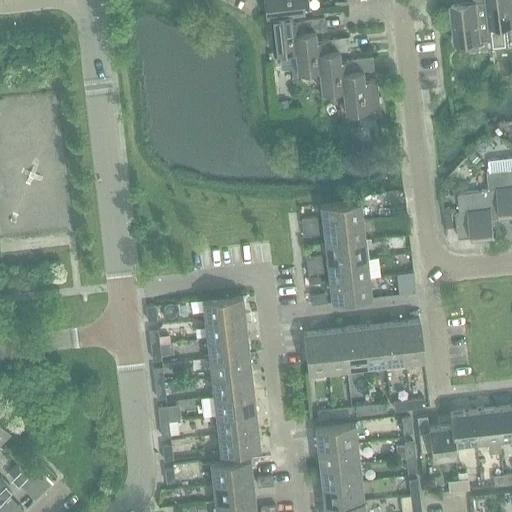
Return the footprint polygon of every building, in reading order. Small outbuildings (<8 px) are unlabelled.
[(263,0),(265,15),(290,12),(303,11),(302,0),(263,0)] [(511,0),(486,0),(487,1),(491,38),(492,48),(508,46),(506,25),(511,23),(511,0)] [(455,43),(491,38),(487,1),(451,5),(455,43)] [(325,30),(323,17),(292,21),(290,12),(269,15),(272,52),(294,49),(293,33),(314,31),(325,30)] [(296,72),(317,69),(318,69),(316,53),(338,51),(349,49),(347,37),(315,40),(314,31),(293,33),(294,49),(296,72)] [(320,92),(341,89),(342,89),(340,73),(362,71),(373,69),(371,57),(339,60),(338,51),(316,53),(318,69),(317,69),(320,92)] [(363,80),(362,71),(340,73),(342,89),(341,89),(343,110),(365,108),(366,117),(380,115),(376,79),(363,80)] [(286,99),(276,101),(277,109),(287,108),(286,99)] [(473,150),(468,155),(474,160),(476,162),(481,157),(478,155),(473,150)] [(486,171),(488,188),(498,187),(502,217),(511,215),(511,157),(488,160),(489,171),(486,171)] [(491,218),(502,217),(498,187),(488,188),(481,188),(482,191),(458,194),(460,211),(455,212),(458,238),(472,236),(472,239),(493,237),(491,218)] [(320,204),(322,224),(362,220),(359,201),(359,200),(320,204)] [(450,207),(442,208),(444,227),(452,226),(450,207)] [(315,216),(301,217),(302,226),(316,225),(315,216)] [(322,224),(324,243),(364,239),(362,220),(322,224)] [(316,225),(302,226),(303,235),(317,233),(316,225)] [(324,243),(326,262),(366,257),(364,239),(324,243)] [(320,254),(305,256),(306,264),(321,263),(320,254)] [(326,262),(328,281),(368,276),(366,257),(326,262)] [(321,263),(306,264),(307,273),(321,271),(321,263)] [(370,296),(368,276),(328,281),(331,301),(370,296)] [(414,282),(400,284),(401,293),(415,291),(414,282)] [(310,303),(325,302),(324,293),(309,294),(310,303)] [(202,299),(205,319),(244,315),(241,294),(202,299)] [(147,319),(156,318),(154,304),(146,305),(147,319)] [(205,319),(207,338),(246,333),(244,315),(205,319)] [(419,319),(399,321),(404,360),(424,358),(419,319)] [(399,321),(380,323),(385,362),(404,360),(399,321)] [(380,323),(361,325),(365,365),(385,362),(380,323)] [(361,325),(342,327),(346,367),(365,365),(361,325)] [(342,327),(323,330),(327,369),(346,367),(342,327)] [(157,329),(148,330),(150,344),(159,343),(157,329)] [(307,371),(327,369),(323,330),(303,332),(307,371)] [(207,338),(209,357),(248,352),(246,333),(207,338)] [(159,343),(150,344),(152,358),(161,357),(159,343)] [(209,357),(211,376),(250,371),(248,352),(209,357)] [(162,367),(153,368),(154,382),(163,381),(162,367)] [(211,376),(213,395),(252,390),(250,371),(211,376)] [(163,381),(154,382),(156,397),(165,396),(163,381)] [(196,387),(197,404),(208,403),(207,386),(196,387)] [(213,395),(215,414),(254,410),(252,390),(213,395)] [(423,398),(408,399),(409,408),(424,407),(423,398)] [(408,399),(394,401),(395,410),(409,408),(408,399)] [(385,402),(370,404),(371,413),(386,411),(385,402)] [(370,404),(356,405),(357,414),(371,413),(370,404)] [(511,404),(496,407),(498,438),(511,436),(511,404)] [(166,405),(157,406),(159,421),(168,420),(166,405)] [(346,407),(332,408),(333,417),(347,416),(346,407)] [(496,407),(473,409),(476,440),(486,439),(488,451),(500,450),(498,438),(496,407)] [(332,408),(318,410),(319,419),(333,417),(332,408)] [(450,412),(451,424),(453,443),(454,443),(476,440),(473,409),(450,412)] [(215,414),(217,433),(257,428),(254,410),(215,414)] [(403,432),(411,431),(410,417),(401,417),(403,432)] [(0,419),(0,437),(9,428),(0,419)] [(168,420),(159,421),(160,435),(169,434),(168,420)] [(315,427),(317,447),(356,443),(354,423),(315,427)] [(420,451),(430,450),(431,457),(455,455),(454,443),(453,443),(451,424),(428,426),(428,431),(418,432),(420,451)] [(259,448),(257,428),(217,433),(220,453),(259,448)] [(413,441),(404,442),(406,457),(415,456),(413,441)] [(317,447),(319,466),(358,461),(356,443),(317,447)] [(163,459),(172,458),(171,444),(162,445),(163,459)] [(193,455),(198,492),(208,491),(203,454),(193,455)] [(415,456),(406,457),(407,470),(416,469),(415,456)] [(210,462),(212,482),(252,478),(250,458),(210,462)] [(32,459),(21,469),(27,475),(38,465),(32,459)] [(319,466),(321,485),(360,480),(358,461),(319,466)] [(165,481),(174,480),(172,466),(163,467),(165,481)] [(466,468),(457,469),(458,478),(467,477),(466,468)] [(21,469),(11,479),(17,485),(27,475),(21,469)] [(511,473),(503,474),(504,484),(511,483),(511,473)] [(503,474),(493,475),(494,485),(504,484),(503,474)] [(272,475),(257,477),(258,486),(273,484),(272,475)] [(212,482),(214,501),(254,497),(252,478),(212,482)] [(467,478),(457,479),(459,489),(468,488),(467,478)] [(417,479),(409,480),(410,494),(419,493),(417,479)] [(457,479),(447,480),(448,490),(459,489),(457,479)] [(321,485),(323,503),(362,499),(360,480),(321,485)] [(5,485),(0,489),(0,501),(0,502),(11,492),(5,485)] [(420,511),(419,493),(410,494),(411,504),(412,511),(420,511)] [(410,494),(399,495),(401,505),(411,504),(410,494)] [(214,501),(215,511),(255,511),(254,497),(214,501)] [(483,498),(472,498),(473,509),(480,508),(484,504),(483,498)] [(363,511),(362,499),(323,503),(324,511),(363,511)]
